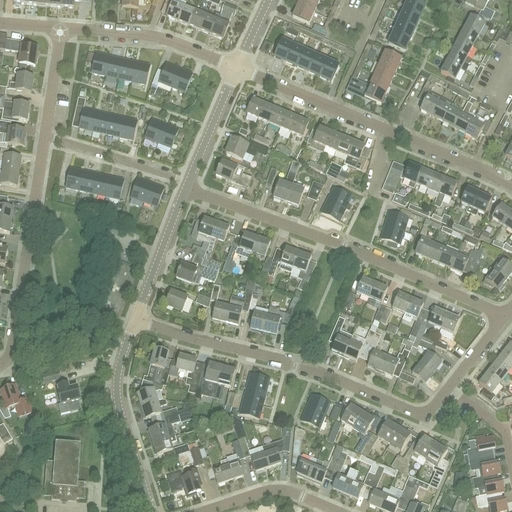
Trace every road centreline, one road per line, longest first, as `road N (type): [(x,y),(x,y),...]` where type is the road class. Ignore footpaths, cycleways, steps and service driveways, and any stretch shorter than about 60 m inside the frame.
road 1 (residential): [(501,319),(349,247),(185,188)]
road 2 (residential): [(448,388),(428,411),(415,413),(310,369),(135,320)]
road 3 (residential): [(511,185),(236,68)]
road 4 (residential): [(0,366),(14,342),(44,136)]
road 5 (residential): [(151,511),(116,396),(135,320)]
road 6 (residential): [(236,68),(160,38),(60,29)]
road 7 (residential): [(44,136),(188,182)]
road 8 (residential): [(135,320),(185,188)]
road 9 (residential): [(203,511),(272,489),(336,511)]
road 10 (residential): [(188,182),(236,68)]
